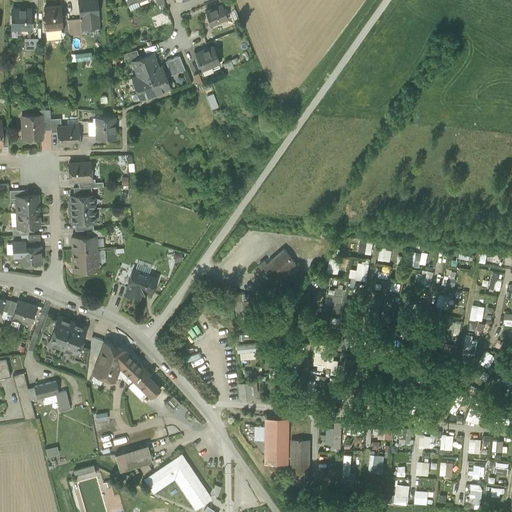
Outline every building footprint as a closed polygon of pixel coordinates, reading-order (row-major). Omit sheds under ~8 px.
[(96,0),(78,0),(79,14),(80,14),(97,12),(98,12),(96,0)] [(222,3),(205,10),(210,23),(219,19),(218,16),(225,13),(226,16),(227,16),(222,3)] [(59,4),(44,6),(46,36),(62,34),(62,30),(62,29),(61,15),(59,4)] [(24,9),(11,9),(11,26),(30,27),(30,7),(24,7),(24,9)] [(97,12),(80,14),(81,19),(81,26),(98,24),(97,12)] [(67,20),(68,29),(68,32),(75,31),(74,19),(67,20)] [(213,45),(194,52),(201,68),(211,64),(219,60),(213,45)] [(136,48),(123,52),(126,62),(132,60),(132,59),(139,56),(136,48)] [(91,49),(75,51),(76,58),(92,57),(91,49)] [(139,56),(132,59),(132,60),(137,74),(132,76),(139,97),(169,85),(161,65),(158,66),(152,51),(139,56)] [(179,54),(165,60),(171,74),(185,68),(179,54)] [(230,58),(222,61),(226,69),(234,66),(230,58)] [(211,64),(201,68),(203,72),(213,69),(211,64)] [(198,72),(193,74),(197,83),(202,82),(198,72)] [(50,109),(39,109),(39,114),(42,114),(43,121),(50,121),(50,120),(50,119),(50,118),(50,109)] [(39,114),(23,115),(23,116),(21,118),(21,123),(24,124),(24,135),(31,135),(32,139),(41,138),(40,131),(43,131),(43,129),(43,121),(42,114),(39,114)] [(114,116),(96,116),(96,120),(96,133),(96,136),(105,136),(106,139),(111,138),(113,136),(115,136),(114,116)] [(60,118),(50,118),(50,119),(50,120),(50,121),(51,129),(51,132),(57,131),(57,126),(61,126),(60,118)] [(96,120),(78,120),(78,125),(78,133),(96,133),(96,120)] [(61,126),(57,126),(57,131),(58,144),(69,143),(71,145),(79,145),(78,133),(78,125),(61,126)] [(88,162),(68,163),(69,180),(78,179),(91,179),(91,178),(91,171),(88,169),(88,162)] [(91,179),(78,179),(79,186),(91,186),(95,186),(94,178),(91,178),(91,179)] [(27,189),(9,190),(10,198),(16,197),(16,196),(28,195),(27,189)] [(94,194),(70,195),(70,208),(94,207),(94,194)] [(28,195),(16,196),(16,197),(16,212),(38,211),(38,195),(28,195)] [(94,207),(70,208),(71,221),(95,220),(94,207)] [(38,211),(16,212),(17,225),(17,227),(28,226),(39,226),(38,211)] [(28,226),(17,227),(17,225),(12,225),(12,234),(28,234),(28,226)] [(88,235),(72,236),(72,249),(96,247),(96,235),(96,234),(88,235)] [(40,245),(24,245),(24,252),(20,252),(18,255),(18,258),(21,260),(21,264),(41,263),(40,245)] [(380,246),(377,257),(388,261),(391,250),(380,246)] [(96,247),(72,249),(73,270),(84,269),(84,270),(86,272),(91,272),(93,269),(97,269),(96,247)] [(264,258),(256,264),(275,287),(287,277),(284,274),(296,265),(281,247),(265,260),(264,258)] [(367,260),(357,260),(356,268),(350,267),(350,277),(366,277),(367,260)] [(131,272),(118,268),(113,282),(127,287),(129,283),(127,283),(131,272)] [(156,278),(132,269),(131,272),(127,283),(129,283),(127,287),(125,293),(138,298),(141,291),(145,289),(151,292),(156,278)] [(490,272),(487,288),(499,290),(502,275),(490,272)] [(391,279),(389,288),(399,291),(401,282),(391,279)] [(327,287),(326,297),(333,297),(333,299),(342,299),(343,288),(327,287)] [(436,293),(435,306),(446,307),(447,294),(436,293)] [(11,301),(4,299),(4,300),(4,301),(1,311),(7,313),(11,301)] [(35,307),(17,301),(18,300),(17,300),(16,303),(12,316),(11,319),(12,319),(12,318),(30,324),(30,325),(36,306),(35,307)] [(16,303),(11,301),(7,313),(7,314),(12,316),(16,303)] [(469,304),(468,318),(481,320),(482,305),(469,304)] [(57,319),(47,315),(41,331),(50,337),(57,319)] [(72,322),(58,317),(57,319),(50,337),(47,344),(61,349),(72,322)] [(72,322),(61,349),(74,355),(75,355),(79,345),(86,328),(72,322)] [(464,334),(462,352),(474,353),(476,336),(464,334)] [(104,342),(92,338),(90,349),(89,353),(98,356),(104,342)] [(126,350),(104,342),(98,356),(92,373),(93,373),(91,379),(94,382),(97,375),(114,381),(120,364),(124,366),(129,371),(125,374),(126,379),(130,382),(132,379),(150,397),(160,388),(148,376),(150,374),(125,350),(126,350)] [(250,342),(234,343),(234,351),(237,351),(237,358),(251,357),(250,342)] [(90,349),(79,345),(75,355),(74,355),(73,359),(87,364),(89,353),(90,349)] [(7,364),(0,366),(0,379),(10,376),(7,364)] [(17,393),(28,390),(28,388),(24,373),(12,376),(17,393)] [(56,382),(34,387),(37,397),(37,398),(55,394),(58,393),(58,392),(56,382)] [(249,382),(238,383),(240,399),(250,398),(250,394),(249,382)] [(256,382),(249,382),(250,394),(257,394),(256,382)] [(37,397),(34,387),(28,388),(28,390),(30,399),(37,397)] [(20,404),(31,401),(30,399),(28,390),(17,393),(20,404)] [(66,391),(58,392),(58,393),(55,394),(60,411),(70,408),(66,391)] [(448,410),(461,416),(469,397),(456,391),(448,410)] [(181,404),(173,395),(164,404),(172,412),(181,404)] [(31,401),(20,404),(24,420),(35,419),(31,401)] [(464,418),(476,422),(481,408),(468,404),(464,418)] [(289,415),(264,415),(263,462),(288,462),(289,415)] [(339,447),(339,420),(323,420),(323,446),(339,447)] [(346,433),(362,433),(362,422),(346,422),(346,433)] [(376,424),(376,437),(392,438),(392,425),(376,424)] [(397,443),(411,443),(411,427),(398,426),(397,443)] [(451,449),(453,434),(440,432),(438,447),(451,449)] [(418,446),(431,447),(431,434),(418,433),(418,446)] [(479,451),(479,437),(467,437),(467,451),(479,451)] [(311,438),(290,438),(289,482),(310,483),(311,438)] [(501,439),(491,438),(490,450),(501,450),(501,439)] [(148,446),(115,455),(120,472),(152,462),(148,446)] [(54,447),(48,448),(50,456),(56,454),(54,447)] [(212,498),(182,452),(144,477),(154,492),(173,480),(175,479),(195,509),(212,498)] [(376,471),(377,454),(368,453),(367,471),(376,471)] [(428,474),(428,460),(414,460),(414,474),(428,474)] [(452,474),(452,460),(439,460),(439,474),(452,474)] [(494,472),(507,473),(507,461),(495,460),(494,472)] [(469,473),(478,475),(479,464),(470,463),(469,473)] [(93,465),(73,471),(75,478),(95,473),(94,469),(93,465)] [(393,483),(393,501),(407,502),(407,484),(393,483)] [(213,495),(220,499),(225,491),(217,487),(217,488),(213,495)] [(471,505),(471,494),(461,493),(460,504),(471,505)]
